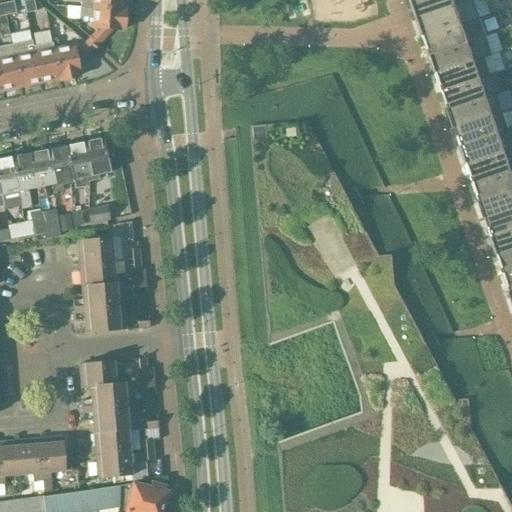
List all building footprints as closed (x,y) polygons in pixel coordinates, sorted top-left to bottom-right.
[(31,0),(23,2),(26,14),(36,12),(33,0),(31,0)] [(80,0),(80,7),(124,9),(124,0),(80,0)] [(473,1),(473,0),(416,0),(413,1),(419,20),(473,1)] [(425,38),(480,19),(473,1),(419,20),(425,38)] [(13,2),(3,4),(6,16),(16,14),(13,2)] [(123,30),(125,9),(124,9),(80,7),(79,17),(92,18),(92,28),(99,28),(89,39),(97,45),(112,29),(123,30)] [(425,38),(431,56),(486,37),(480,19),(425,38)] [(437,74),(484,58),(484,59),(492,56),(486,37),(431,56),(437,74),(436,74),(437,74)] [(32,47),(31,41),(11,45),(20,88),(39,84),(32,47)] [(53,50),(52,43),(32,47),(39,84),(58,80),(59,80),(53,50)] [(85,43),(74,53),(73,46),(53,50),(59,80),(58,80),(58,81),(79,77),(77,66),(93,49),(85,43)] [(11,45),(0,47),(0,88),(1,91),(20,88),(11,45)] [(490,76),(490,75),(484,59),(484,58),(437,74),(441,87),(443,92),(490,76)] [(449,111),(497,95),(504,92),(498,72),(490,75),(490,76),(443,92),(449,111)] [(242,131),(242,138),(223,140),(240,346),(243,346),(243,345),(270,342),(270,346),(271,346),(333,323),(360,397),(361,412),(279,442),(280,456),(253,458),(255,511),(511,511),(511,486),(510,479),(511,478),(511,378),(509,370),(484,372),(473,338),(434,342),(434,335),(454,333),(389,195),(358,198),(357,191),(386,188),(332,74),(221,105),(222,132),(242,131)] [(497,95),(449,111),(455,129),(503,113),(497,95)] [(509,131),(508,129),(503,113),(455,129),(462,147),(509,131)] [(511,150),(511,128),(508,129),(509,131),(462,147),(468,165),(467,165),(511,150)] [(103,138),(84,142),(92,175),(110,171),(103,138)] [(88,180),(93,179),(92,175),(84,142),(66,146),(74,183),(75,183),(76,188),(89,185),(88,180)] [(70,181),(71,183),(74,183),(66,146),(48,150),(55,187),(56,191),(65,189),(63,182),(70,181)] [(38,200),(46,199),(43,186),(49,184),(50,188),(55,187),(48,150),(31,153),(37,190),(38,200)] [(474,183),(511,170),(511,150),(467,165),(472,178),(474,183)] [(21,210),(31,208),(27,189),(32,188),(32,191),(37,190),(31,153),(12,157),(19,198),(19,201),(20,201),(21,210)] [(0,193),(1,198),(3,205),(19,201),(19,198),(12,157),(0,159),(0,193)] [(511,170),(474,183),(480,202),(511,190),(511,170)] [(486,220),(511,211),(511,190),(480,202),(486,220)] [(110,221),(107,206),(88,209),(89,224),(110,221)] [(492,238),(511,231),(511,211),(486,220),(492,238)] [(54,231),(51,213),(40,216),(41,219),(44,233),(54,231)] [(85,214),(83,214),(71,216),(74,231),(74,232),(88,230),(85,214)] [(57,220),(60,233),(74,231),(71,216),(71,217),(57,220)] [(41,219),(23,222),(26,236),(44,233),(41,219)] [(9,231),(10,241),(23,239),(21,229),(9,231)] [(498,256),(511,251),(511,231),(492,238),(498,256)] [(83,320),(84,334),(125,330),(121,283),(114,283),(110,238),(77,241),(81,300),(72,301),(73,321),(83,320)] [(141,270),(141,269),(139,249),(131,249),(133,270),(141,270)] [(511,271),(511,251),(498,256),(502,269),(503,269),(505,274),(511,271)] [(133,280),(134,288),(145,287),(145,279),(133,280)] [(145,316),(143,294),(135,295),(137,316),(145,316)] [(138,330),(149,329),(148,321),(137,322),(138,330)] [(139,370),(147,369),(146,358),(138,359),(139,370)] [(135,430),(132,393),(131,382),(115,383),(113,361),(80,364),(82,389),(90,388),(91,400),(81,400),(83,420),(93,420),(98,479),(132,476),(128,431),(135,430)] [(143,380),(143,388),(154,387),(153,379),(143,380)] [(145,415),(153,415),(151,394),(144,394),(145,415)] [(146,430),(158,429),(157,421),(146,422),(146,430)] [(61,437),(38,439),(41,481),(50,481),(49,472),(64,471),(61,437)] [(38,439),(15,441),(17,475),(31,474),(32,482),(41,481),(38,439)] [(154,461),(154,459),(152,440),(145,440),(147,461),(154,461)] [(0,484),(4,484),(3,476),(17,475),(15,441),(0,442),(0,484)] [(149,488),(133,483),(118,486),(117,508),(115,511),(161,511),(166,492),(163,491),(164,486),(150,482),(149,488)] [(118,486),(43,497),(45,511),(88,511),(117,508),(118,486)] [(31,511),(45,511),(43,497),(30,499),(31,511)] [(31,511),(30,499),(17,500),(18,511),(31,511)] [(18,511),(17,500),(4,502),(5,511),(18,511)]
